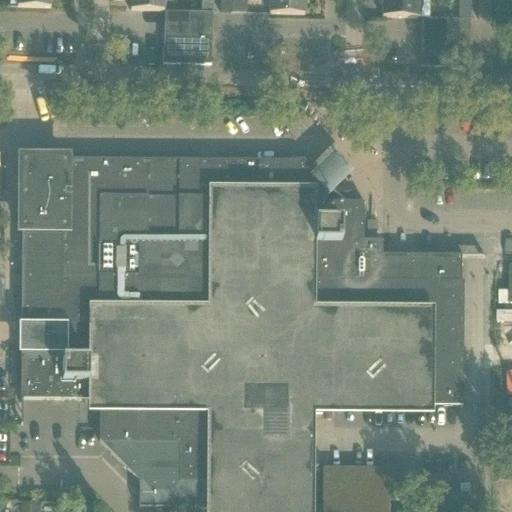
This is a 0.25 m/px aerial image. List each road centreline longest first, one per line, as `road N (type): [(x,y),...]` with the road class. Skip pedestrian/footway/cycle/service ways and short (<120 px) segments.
road 1 (tertiary): [(101,77),(349,89)]
road 2 (tertiary): [(349,89),(511,95)]
